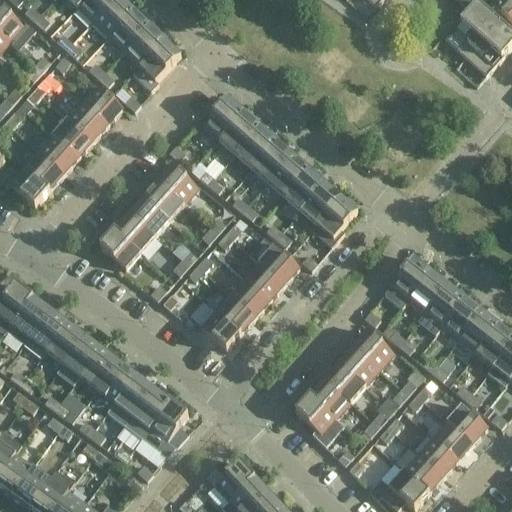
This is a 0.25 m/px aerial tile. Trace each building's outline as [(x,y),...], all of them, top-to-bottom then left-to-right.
[(65,0),(78,11),(88,0),(65,0)] [(88,0),(78,11),(93,26),(118,0),(88,0)] [(118,0),(93,26),(109,41),(134,15),(118,0)] [(363,0),(375,11),(384,0),(419,0),(424,4),(427,0),(363,0)] [(478,8),(468,0),(452,0),(471,17),(446,45),(485,80),(511,50),(511,40),(510,38),(493,23),(477,9),(478,8)] [(511,0),(498,0),(491,9),(499,16),(493,23),(510,38),(511,35),(511,0)] [(35,36),(20,22),(17,25),(0,8),(0,38),(10,48),(18,55),(35,36)] [(31,10),(25,17),(44,34),(50,27),(31,10)] [(134,15),(109,41),(124,56),(150,30),(134,15)] [(150,30),(124,56),(140,71),(165,45),(150,30)] [(0,58),(10,48),(0,38),(0,58)] [(63,39),(57,46),(66,54),(73,47),(63,39)] [(165,45),(140,71),(156,87),(181,60),(165,45)] [(73,47),(66,54),(76,63),(82,56),(73,47)] [(41,75),(49,66),(42,60),(34,69),(41,75)] [(63,61),(55,70),(62,77),(70,67),(63,61)] [(95,68),(89,75),(98,83),(105,76),(95,68)] [(41,75),(34,69),(25,79),(32,85),(41,75)] [(105,76),(98,83),(108,92),(114,85),(105,76)] [(49,91),(42,85),(34,94),(41,100),(49,91)] [(97,91),(82,108),(108,131),(123,114),(97,91)] [(12,108),(20,99),(13,93),(5,102),(12,108)] [(41,100),(34,94),(25,103),(33,110),(41,100)] [(135,116),(141,109),(132,101),(125,108),(135,116)] [(12,108),(5,102),(0,107),(0,114),(4,118),(12,108)] [(202,130),(219,144),(244,117),(227,102),(202,130)] [(82,108),(67,124),(93,147),(108,131),(82,108)] [(21,123),(14,117),(5,126),(12,132),(21,123)] [(244,117),(219,144),(236,158),(260,131),(244,117)] [(67,124),(53,140),(79,163),(93,147),(67,124)] [(12,132),(5,126),(0,132),(0,138),(4,142),(12,132)] [(260,131),(236,158),(252,173),(276,145),(260,131)] [(53,140),(39,156),(65,179),(79,163),(53,140)] [(276,145),(252,173),(268,187),(292,159),(276,145)] [(170,158),(179,166),(186,159),(176,151),(170,158)] [(39,156),(24,172),(50,195),(65,179),(39,156)] [(292,159),(268,187),(284,201),(309,173),(292,159)] [(206,174),(215,181),(226,167),(217,160),(206,174)] [(199,193),(173,170),(158,186),(184,210),(199,193)] [(50,195),(24,172),(9,189),(35,212),(50,195)] [(200,173),(194,180),(214,196),(220,188),(200,173)] [(309,173),(284,201),(301,215),(325,187),(309,173)] [(184,210),(158,186),(144,202),(170,226),(184,210)] [(325,187),(301,215),(317,229),(341,202),(325,187)] [(234,199),(228,207),(248,222),(253,215),(234,199)] [(170,226),(144,202),(129,219),(156,242),(170,226)] [(341,202),(317,229),(334,244),(358,216),(341,202)] [(156,242),(129,219),(115,235),(141,258),(156,242)] [(210,233),(217,239),(228,227),(221,221),(210,233)] [(244,232),(237,226),(226,238),(233,244),(244,232)] [(274,231),(268,238),(287,254),(293,246),(274,231)] [(204,240),(211,246),(217,239),(210,233),(204,240)] [(141,258),(115,235),(100,251),(126,275),(141,258)] [(233,244),(226,238),(221,244),(228,251),(233,244)] [(274,250),(259,267),(285,291),(300,274),(274,250)] [(188,271),(199,259),(192,253),(181,265),(188,271)] [(197,270),(205,277),(216,264),(209,258),(197,270)] [(312,276),(318,268),(308,260),(302,267),(312,276)] [(413,264),(392,291),(409,305),(430,277),(413,264)] [(188,271),(181,265),(175,272),(182,278),(188,271)] [(259,267),(244,283),(270,307),(285,291),(259,267)] [(197,270),(192,277),(199,283),(205,277),(197,270)] [(430,277),(409,305),(426,318),(447,291),(430,277)] [(244,283),(230,299),(256,323),(270,307),(244,283)] [(0,308),(0,320),(12,329),(33,301),(15,288),(0,308)] [(158,306),(166,296),(159,290),(151,299),(158,306)] [(447,291),(426,318),(442,331),(464,304),(447,291)] [(163,309),(170,315),(179,306),(172,299),(163,309)] [(230,299),(215,315),(242,339),(256,323),(230,299)] [(33,301),(12,329),(29,342),(50,314),(33,301)] [(464,304),(442,331),(459,344),(481,317),(464,304)] [(50,314),(29,342),(46,355),(68,328),(50,314)] [(242,339),(215,315),(201,332),(227,355),(242,339)] [(365,324),(375,332),(381,324),(371,316),(365,324)] [(481,317),(459,344),(476,357),(498,330),(481,317)] [(68,328),(46,355),(64,368),(85,341),(68,328)] [(511,341),(498,330),(476,357),(493,371),(511,346),(511,341)] [(395,359),(369,335),(354,352),(380,375),(395,359)] [(390,343),(409,359),(415,352),(396,336),(390,343)] [(85,341),(64,368),(81,381),(102,354),(85,341)] [(511,346),(493,371),(510,384),(511,380),(511,346)] [(380,375),(354,352),(339,368),(366,391),(380,375)] [(102,354),(81,381),(98,395),(119,367),(102,354)] [(433,378),(439,371),(429,363),(423,370),(433,378)] [(119,367),(98,395),(115,408),(136,380),(119,367)] [(366,391),(339,368),(325,384),(351,407),(366,391)] [(433,378),(443,386),(449,379),(439,371),(433,378)] [(10,382),(20,390),(26,382),(15,374),(10,382)] [(136,380),(115,408),(132,421),(154,393),(136,380)] [(26,382),(20,390),(30,397),(35,389),(26,382)] [(351,407),(325,384),(311,400),(337,423),(351,407)] [(408,400),(413,395),(406,388),(401,394),(408,400)] [(466,405),(472,397),(463,390),(457,397),(466,405)] [(154,393),(132,421),(150,434),(171,406),(154,393)] [(408,400),(401,394),(389,407),(396,413),(408,400)] [(32,418),(38,410),(18,395),(12,403),(32,418)] [(417,400),(424,406),(428,402),(421,395),(417,400)] [(466,405),(476,413),(482,406),(472,397),(466,405)] [(44,408),(64,423),(70,415),(50,400),(44,408)] [(337,423),(311,400),(296,417),(322,440),(337,423)] [(417,400),(404,414),(411,420),(424,406),(417,400)] [(171,406),(150,434),(167,447),(188,419),(171,406)] [(462,410),(447,427),(473,450),(488,433),(462,410)] [(497,418),(491,425),(501,434),(507,426),(497,418)] [(57,437),(63,429),(52,421),(47,429),(57,437)] [(379,432),(384,427),(377,421),(372,426),(379,432)] [(79,433),(99,448),(105,441),(85,426),(79,433)] [(379,432),(372,426),(360,439),(367,446),(379,432)] [(447,427),(432,443),(458,466),(473,450),(447,427)] [(388,432),(395,438),(399,434),(392,428),(388,432)] [(67,444),(72,436),(63,429),(57,437),(67,444)] [(388,432),(375,446),(382,453),(395,438),(388,432)] [(0,480),(16,458),(21,450),(4,437),(0,442),(0,480)] [(432,443),(418,459),(444,482),(458,466),(432,443)] [(92,462),(98,455),(87,447),(82,455),(92,462)] [(113,459),(124,467),(129,459),(119,451),(113,459)] [(102,470),(107,462),(98,455),(92,462),(102,470)] [(345,470),(354,461),(347,455),(338,464),(345,470)] [(16,458),(0,480),(0,492),(12,501),(33,471),(16,458)] [(418,459),(403,475),(430,498),(444,482),(418,459)] [(214,490),(230,506),(255,482),(240,466),(214,490)] [(365,472),(358,466),(349,475),(356,481),(365,472)] [(147,486),(153,478),(143,469),(137,477),(147,486)] [(33,471),(12,501),(28,511),(30,511),(51,483),(33,471)] [(56,511),(68,496),(74,487),(57,475),(51,483),(30,511),(56,511)] [(417,511),(430,498),(403,475),(388,491),(411,511),(417,511)] [(127,488),(137,497),(143,490),(133,481),(127,488)] [(254,511),(270,498),(255,482),(230,506),(223,511),(254,511)] [(68,496),(56,511),(83,511),(86,508),(83,506),(86,501),(76,493),(72,498),(68,496)] [(283,511),(270,498),(254,511),(283,511)]
